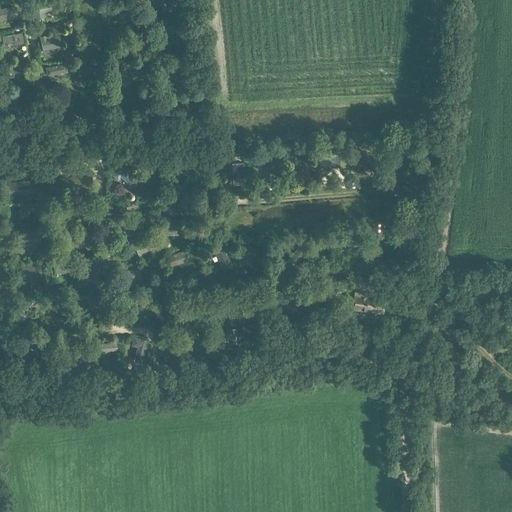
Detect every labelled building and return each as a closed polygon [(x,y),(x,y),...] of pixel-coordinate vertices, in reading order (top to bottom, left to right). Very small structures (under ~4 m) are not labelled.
[(53,2),(32,6),(35,20),(44,18),(43,13),(55,11),(53,2)] [(16,7),(0,9),(0,21),(17,19),(16,7)] [(182,22),(161,27),(163,36),(184,31),(182,22)] [(21,33),(1,37),(2,49),(8,48),(7,45),(10,44),(10,46),(22,44),(21,33)] [(42,51),(52,49),(59,47),(61,46),(59,35),(46,38),(45,35),(39,37),(42,51)] [(26,63),(7,66),(8,78),(14,77),(13,74),(16,74),(15,72),(27,70),(26,63)] [(47,76),(67,72),(65,63),(45,67),(47,76)] [(125,68),(117,70),(118,74),(117,74),(119,83),(131,81),(131,83),(136,82),(135,80),(143,79),(141,70),(126,73),(125,68)] [(184,73),(161,81),(164,89),(187,82),(184,73)] [(186,113),(192,109),(181,93),(172,99),(175,104),(178,102),(186,113)] [(87,139),(76,139),(76,150),(88,150),(87,139)] [(199,146),(193,169),(201,172),(208,149),(199,146)] [(345,147),(320,148),(320,160),(330,160),(330,167),(345,167),(345,147)] [(380,162),(362,152),(355,163),(373,174),(380,162)] [(172,157),(166,157),(167,171),(180,170),(179,156),(175,157),(175,155),(172,155),(172,157)] [(157,158),(143,159),(143,173),(157,173),(157,158)] [(300,170),(291,171),(292,180),(310,179),(308,158),(299,158),(300,170)] [(275,161),(263,162),(264,181),(276,181),(275,161)] [(237,178),(232,178),(233,185),(245,184),(243,162),(236,163),(237,178)] [(121,165),(112,175),(117,180),(120,177),(130,186),(136,179),(121,165)] [(92,175),(7,183),(9,197),(93,190),(92,175)] [(79,199),(71,208),(86,220),(93,211),(79,199)] [(165,201),(163,210),(183,215),(185,206),(165,201)] [(39,202),(18,204),(19,218),(29,217),(28,212),(40,211),(39,202)] [(132,220),(113,223),(116,239),(125,237),(124,230),(134,228),(132,220)] [(374,221),(373,242),(383,242),(383,238),(384,238),(384,233),(383,233),(383,221),(374,221)] [(184,225),(162,227),(163,236),(184,234),(184,225)] [(80,229),(73,237),(78,242),(85,248),(86,247),(89,249),(96,241),(80,229)] [(40,231),(20,233),(21,244),(41,242),(40,231)] [(152,237),(134,244),(138,255),(156,247),(152,237)] [(298,246),(283,265),(291,271),(305,251),(298,246)] [(225,249),(214,254),(222,271),(233,266),(225,249)] [(186,250),(167,256),(171,267),(190,260),(186,250)] [(245,252),(238,257),(252,273),(258,268),(245,252)] [(98,261),(86,261),(87,281),(99,280),(98,261)] [(73,262),(53,263),(54,274),(74,273),(73,262)] [(41,277),(39,265),(20,267),(21,279),(41,277)] [(139,268),(120,272),(123,283),(141,279),(139,268)] [(155,282),(139,293),(145,302),(161,291),(155,282)] [(102,306),(92,290),(82,296),(92,313),(102,306)] [(318,290),(300,292),(302,304),(319,302),(318,290)] [(356,292),(354,309),(383,312),(385,298),(367,296),(367,294),(356,292)] [(289,295),(268,297),(269,308),(290,306),(289,295)] [(67,297),(49,298),(50,310),(57,309),(57,318),(69,317),(67,297)] [(266,322),(242,325),(243,334),(267,331),(266,322)] [(229,338),(229,345),(237,345),(236,330),(212,331),(212,339),(223,338),(229,338)] [(133,337),(131,346),(137,347),(134,358),(142,360),(148,341),(133,337)] [(32,339),(28,347),(42,354),(40,358),(46,361),(52,349),(32,339)] [(109,343),(96,344),(97,353),(98,353),(98,354),(106,353),(106,352),(117,351),(117,341),(109,342),(109,343)] [(85,344),(64,354),(67,362),(83,355),(89,353),(85,344)]
